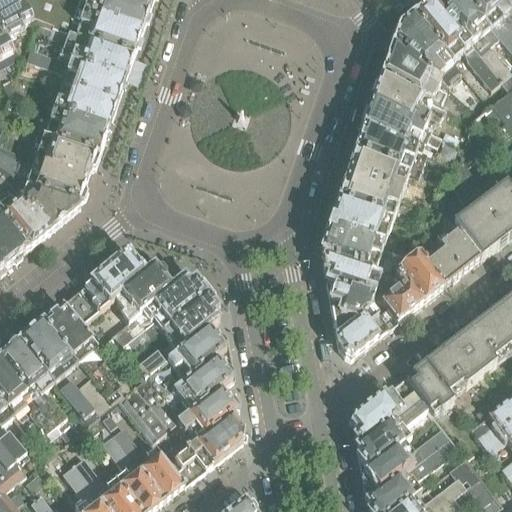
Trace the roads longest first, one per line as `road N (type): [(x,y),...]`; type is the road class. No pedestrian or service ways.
road 1 (residential): [(320,420),(511,272)]
road 2 (residential): [(238,243),(274,454)]
road 3 (residential): [(320,420),(280,225)]
road 4 (residential): [(207,15),(169,101),(143,202)]
road 5 (residential): [(280,225),(336,70),(333,39)]
road 6 (residential): [(0,322),(143,202)]
